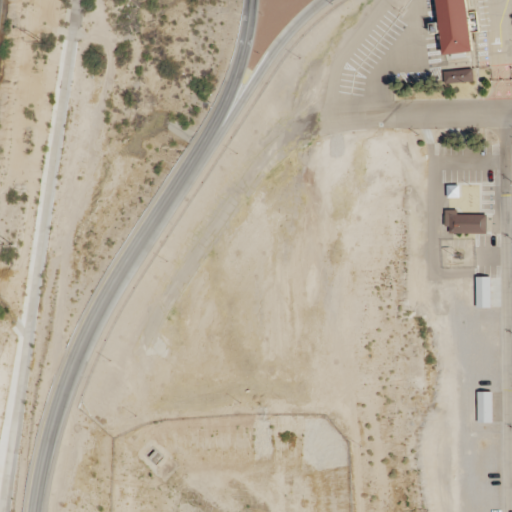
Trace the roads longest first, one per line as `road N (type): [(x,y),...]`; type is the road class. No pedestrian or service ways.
road 1 (motorway): [(32,511),(44,444),(81,338),(222,103),(250,0)]
road 2 (residential): [(508,511),(506,111)]
road 3 (motorway): [(191,160),(280,42),(323,0)]
road 4 (residential): [(341,116),(506,111)]
